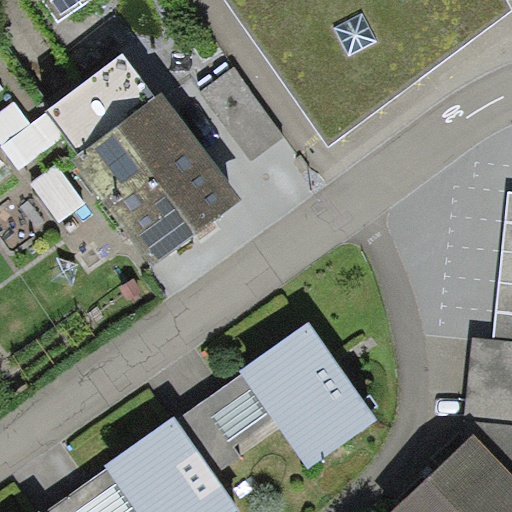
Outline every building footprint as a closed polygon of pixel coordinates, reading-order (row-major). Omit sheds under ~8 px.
[(47,0),(59,18),(86,0),(47,0)] [(227,0),(328,152),(511,10),(511,9),(507,0),(227,0)] [(81,156),(155,100),(122,57),(49,113),(67,137),(81,156)] [(235,67),(201,92),(249,159),(283,135),(235,67)] [(81,156),(69,164),(150,272),(243,203),(163,94),(155,100),(81,156)] [(27,168),(67,137),(49,113),(8,145),(27,168)] [(495,341),(511,342),(511,193),(510,194),(495,341)] [(473,437),(509,475),(511,471),(511,342),(495,341),(475,338),(467,430),(473,437)] [(244,391),(277,439),(304,477),(373,430),(313,343),(244,391)] [(179,436),(212,485),(277,439),(244,391),(179,436)] [(110,484),(129,511),(231,511),(212,485),(179,436),(110,484)] [(473,437),(392,511),(511,511),(511,478),(509,475),(473,437)] [(69,511),(129,511),(110,484),(69,511)]
